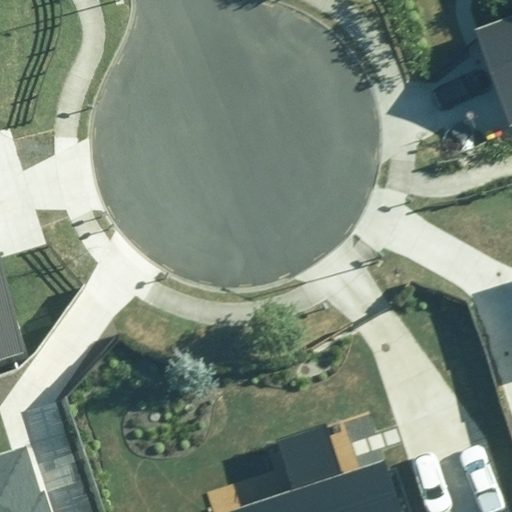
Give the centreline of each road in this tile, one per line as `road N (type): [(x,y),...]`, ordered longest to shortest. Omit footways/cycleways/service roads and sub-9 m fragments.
road 1 (unknown): [(398,179),(240,143)]
road 2 (residential): [(181,0),(240,143)]
